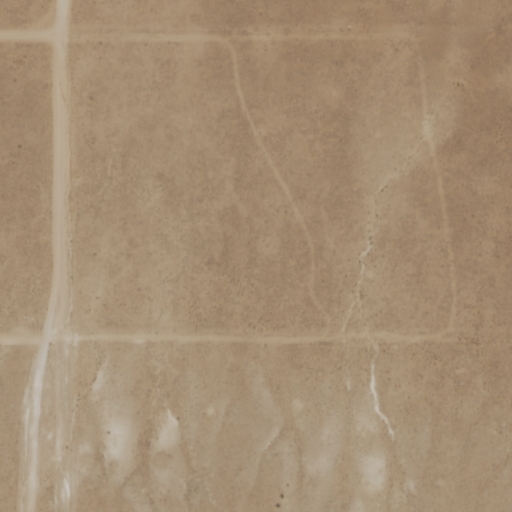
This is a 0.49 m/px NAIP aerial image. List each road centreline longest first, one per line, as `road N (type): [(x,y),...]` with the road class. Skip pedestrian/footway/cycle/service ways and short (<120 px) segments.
road 1 (residential): [(47,334),(61,291),(62,0)]
road 2 (residential): [(47,334),(27,396),(47,511)]
